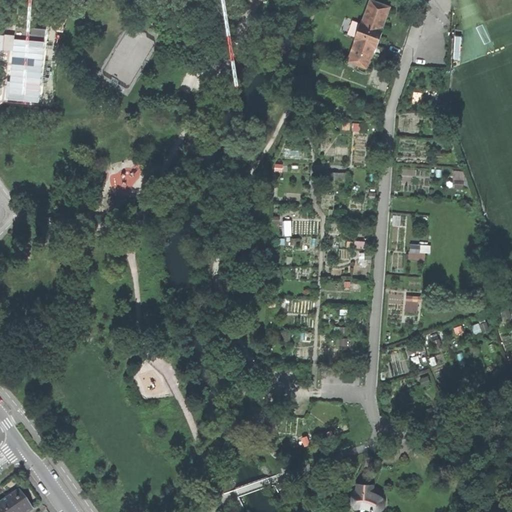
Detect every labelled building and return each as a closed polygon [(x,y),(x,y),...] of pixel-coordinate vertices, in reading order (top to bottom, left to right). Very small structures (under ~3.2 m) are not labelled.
[(381,28),(389,8),(370,1),(363,22),(361,21),(354,40),(356,41),(348,61),(367,68),(375,48),(377,48),(380,39),(383,29),(381,28)] [(454,186),(465,187),(467,170),(456,169),(454,186)] [(406,296),(406,312),(418,311),(418,295),(406,296)] [(357,489),(352,490),(355,508),(359,507),(362,507),(366,507),(368,508),(369,509),(369,511),(371,511),(372,511),(374,510),(378,510),(379,510),(381,509),(383,507),(383,505),(384,502),(382,500),(380,497),(377,495),(377,496),(372,493),(372,485),(361,485),(358,484),(357,489)] [(0,511),(30,511),(32,511),(19,491),(5,500),(0,504),(0,511)]
